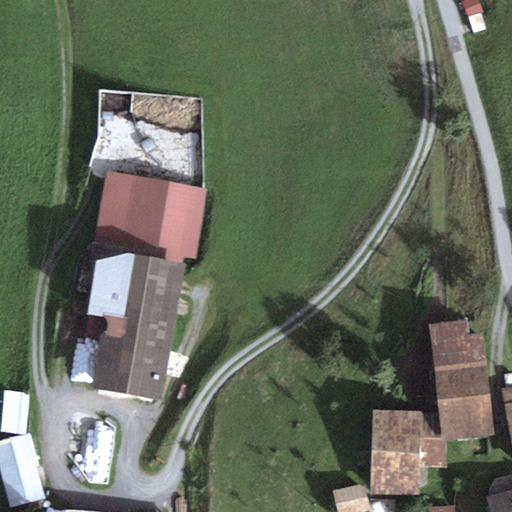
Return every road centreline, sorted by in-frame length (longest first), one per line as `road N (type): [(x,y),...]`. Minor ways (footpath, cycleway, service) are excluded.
road 1 (track): [(100,484),(130,493),(155,489),(223,373),(316,308),(372,243),(426,145),(430,87),(415,0)]
road 2 (unclassified): [(511,276),(443,0)]
road 3 (track): [(100,484),(61,431),(43,374),(40,307),(51,244)]
